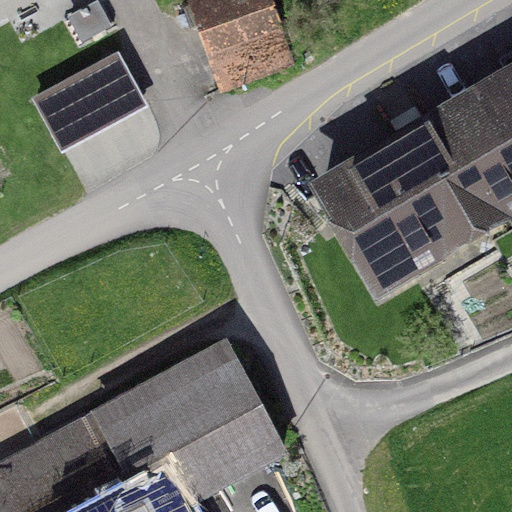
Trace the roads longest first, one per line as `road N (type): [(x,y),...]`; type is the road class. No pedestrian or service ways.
road 1 (unclassified): [(212,153),(342,412),(369,511)]
road 2 (unclassified): [(212,153),(488,0)]
road 3 (unclassified): [(0,270),(212,153)]
road 4 (track): [(511,341),(342,412)]
road 5 (unknown): [(141,0),(212,153)]
